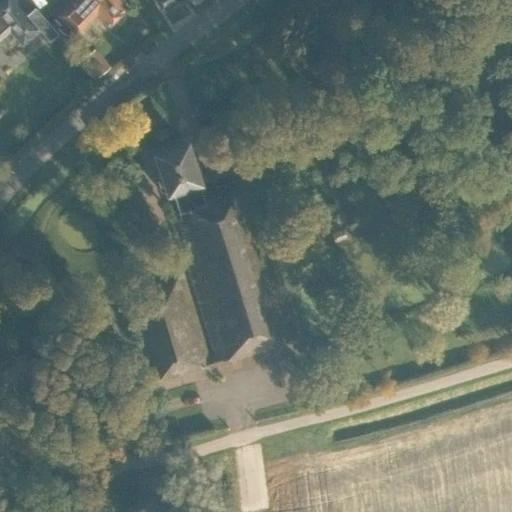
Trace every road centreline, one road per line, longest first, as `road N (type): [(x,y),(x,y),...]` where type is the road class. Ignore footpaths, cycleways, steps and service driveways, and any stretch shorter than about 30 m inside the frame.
road 1 (tertiary): [(0,195),(106,95),(232,0)]
road 2 (unclassified): [(221,442),(91,463),(0,438)]
